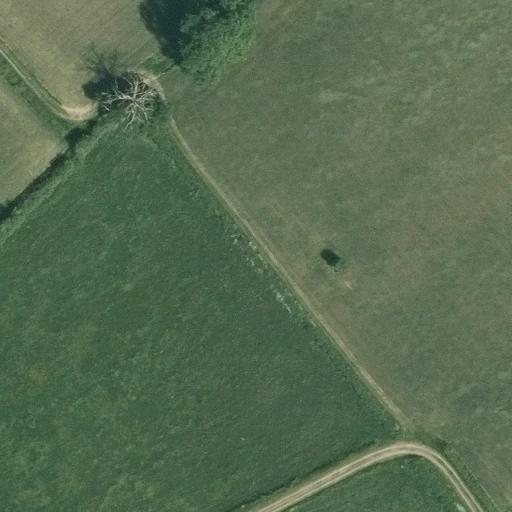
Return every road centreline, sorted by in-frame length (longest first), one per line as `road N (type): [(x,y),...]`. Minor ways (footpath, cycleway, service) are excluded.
road 1 (track): [(0,38),(78,125),(135,77),(151,82),(190,159),(406,431),(407,449)]
road 2 (track): [(479,511),(440,464),(407,449),(370,457),(255,511)]
